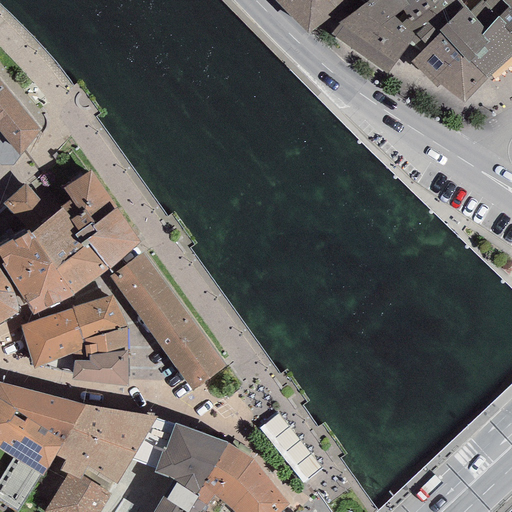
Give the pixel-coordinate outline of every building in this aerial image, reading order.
[(318,26),(339,10),(331,0),(274,0),(310,34),(318,26)] [(387,74),(410,40),(415,34),(401,23),(394,17),(402,10),(408,5),(404,0),(369,0),(338,24),(330,34),(387,74)] [(331,0),(339,10),(351,0),(331,0)] [(435,16),(424,0),(404,0),(408,5),(402,10),(408,18),(401,23),(415,34),(410,40),(421,51),(440,32),(438,30),(436,31),(426,23),(435,16)] [(424,0),(435,16),(454,0),(455,0),(462,8),(464,5),(469,12),(479,0),(424,0)] [(505,9),(508,6),(500,0),(485,0),(484,2),(481,0),(479,0),(469,12),(486,30),(498,17),(505,9)] [(511,0),(500,0),(508,6),(505,9),(498,17),(505,24),(503,27),(511,35),(511,0)] [(462,8),(438,30),(440,32),(460,53),(468,63),(469,61),(488,42),(481,35),(486,30),(469,12),(464,5),(462,8)] [(505,24),(498,17),(486,30),(481,35),(488,42),(469,61),(487,79),(511,56),(511,35),(503,27),(505,24)] [(429,82),(460,53),(440,32),(421,51),(410,62),(429,82)] [(464,103),(487,79),(469,61),(468,63),(460,53),(429,82),(436,88),(440,84),(464,103)] [(0,82),(0,127),(20,151),(37,127),(0,82)] [(0,162),(11,163),(20,151),(0,127),(0,162)] [(89,236),(109,259),(118,252),(135,238),(90,173),(75,183),(69,187),(76,197),(84,209),(71,217),(80,231),(77,232),(83,241),(89,236)] [(40,227),(53,216),(26,188),(13,199),(40,227)] [(91,273),(109,259),(89,236),(83,241),(77,232),(80,231),(71,217),(84,209),(76,197),(63,208),(53,216),(40,227),(30,235),(67,290),(91,273)] [(67,290),(30,235),(27,232),(0,247),(0,249),(10,265),(35,305),(57,295),(67,290)] [(194,381),(219,362),(142,255),(117,273),(123,281),(172,349),(182,364),(194,381)] [(0,311),(12,304),(9,288),(0,274),(0,311)] [(123,378),(123,326),(112,302),(110,297),(91,303),(60,314),(26,325),(32,349),(35,361),(41,360),(42,365),(75,373),(123,378)] [(68,462),(78,468),(84,456),(117,474),(129,454),(153,415),(81,403),(54,397),(4,385),(1,384),(0,385),(0,434),(2,432),(27,447),(43,456),(48,459),(55,448),(70,456),(68,462)] [(165,445),(156,467),(175,474),(165,491),(152,511),(207,511),(199,507),(214,485),(242,511),(270,511),(283,499),(274,487),(250,457),(225,441),(176,424),(168,447),(165,445)] [(16,498),(43,456),(27,447),(0,489),(16,498)] [(56,511),(92,511),(105,492),(72,471),(50,508),(56,511)]
